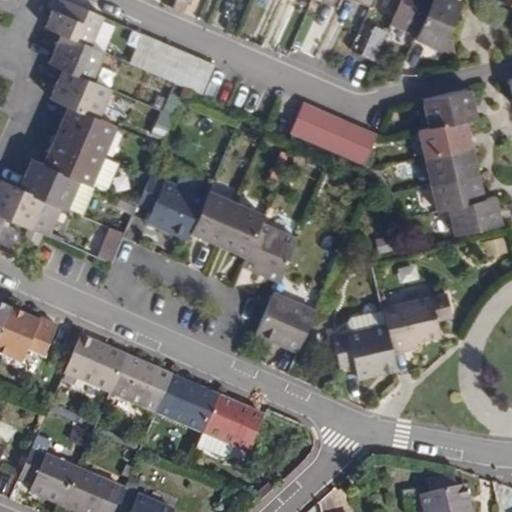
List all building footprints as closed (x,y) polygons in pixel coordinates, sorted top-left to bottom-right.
[(0,0),(0,6),(8,10),(12,0),(0,0)] [(61,32),(89,45),(100,20),(102,15),(67,0),(55,0),(45,25),(61,32)] [(401,0),(393,21),(418,31),(431,0),(401,0)] [(462,0),(431,0),(418,31),(417,36),(441,45),(446,34),(462,0)] [(116,27),(100,20),(89,45),(105,51),(116,27)] [(389,30),(375,23),(362,53),(377,60),(389,30)] [(139,66),(152,36),(139,30),(126,61),(139,66)] [(63,68),(92,81),(105,51),(89,45),(61,32),(48,62),(63,68)] [(441,45),(458,54),(455,38),(446,34),(441,45)] [(152,36),(139,66),(185,86),(203,94),(217,64),(152,36)] [(92,81),(63,68),(50,97),(69,106),(98,118),(111,89),(92,81)] [(422,99),(429,126),(465,118),(476,115),(469,88),(422,99)] [(287,131),(300,137),(314,105),(301,100),(287,131)] [(313,142),(327,111),(314,105),(300,137),(313,142)] [(117,127),(98,118),(69,106),(56,134),(105,156),(117,127)] [(313,142),(326,148),(339,116),(327,111),(313,142)] [(338,153),(352,122),(339,116),(326,148),(338,153)] [(417,128),(424,155),(471,144),(465,118),(429,126),(417,128)] [(338,153),(351,159),(364,127),(352,122),(338,153)] [(377,132),(364,127),(351,159),(364,164),(374,138),(377,132)] [(42,165),(80,182),(91,187),(105,156),(56,134),(42,165)] [(424,155),(430,182),(477,171),(471,144),(424,155)] [(19,190),(61,208),(67,211),(80,182),(42,165),(32,160),(19,190)] [(111,160),(100,186),(110,190),(121,165),(111,160)] [(187,236),(190,228),(205,195),(149,170),(147,174),(136,200),(150,206),(145,218),(187,236)] [(477,171),(430,182),(437,208),(447,206),(483,197),(477,171)] [(1,182),(0,183),(0,215),(5,218),(48,236),(61,208),(19,190),(1,182)] [(208,187),(205,195),(190,228),(218,240),(236,199),(208,187)] [(494,195),(483,197),(447,206),(454,235),(501,224),(494,195)] [(245,251),(259,220),(263,211),(236,199),(218,240),(245,251)] [(259,220),(245,251),(240,263),(277,279),(295,236),(259,220)] [(117,263),(123,230),(104,227),(98,259),(117,263)] [(313,307),(273,290),(269,297),(255,331),(295,349),(313,307)] [(381,305),(385,322),(391,344),(415,338),(440,332),(436,316),(451,312),(446,290),(381,305)] [(0,329),(10,308),(0,303),(0,329)] [(38,320),(10,308),(0,329),(0,354),(20,363),(24,352),(42,360),(57,324),(40,317),(38,320)] [(392,350),(391,344),(385,322),(332,334),(339,364),(353,362),(357,375),(396,365),(392,350)] [(416,345),(415,338),(391,344),(392,350),(416,345)] [(107,395),(122,360),(87,344),(85,351),(73,346),(65,363),(60,376),(107,395)] [(107,395),(153,415),(167,385),(154,379),(156,374),(122,360),(107,395)] [(199,434),(215,399),(181,384),(178,390),(167,385),(153,415),(199,434)] [(248,413),(215,399),(199,434),(245,454),(258,424),(245,419),(248,413)] [(261,418),(248,413),(245,419),(258,424),(261,418)] [(86,448),(92,432),(77,425),(70,441),(86,448)] [(59,505),(75,469),(28,447),(15,478),(29,485),(27,490),(59,505)] [(75,469),(59,505),(74,511),(110,511),(121,489),(75,469)] [(454,486),(451,473),(428,478),(431,491),(454,486)] [(470,511),(464,483),(454,486),(431,491),(421,494),(425,511),(470,511)] [(171,511),(121,489),(110,511),(171,511)]
